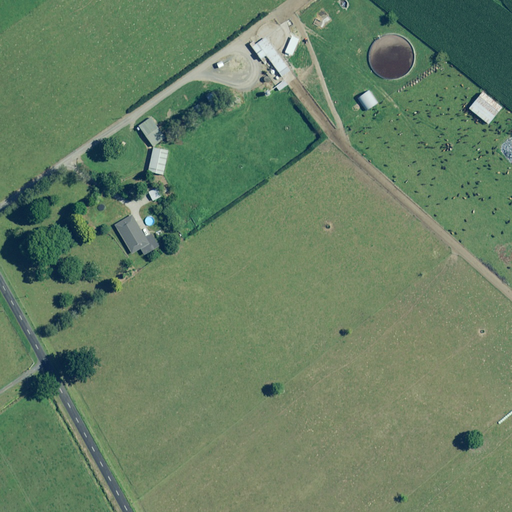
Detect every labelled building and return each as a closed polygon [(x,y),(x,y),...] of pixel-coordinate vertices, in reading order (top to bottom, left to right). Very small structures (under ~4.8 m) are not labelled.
[(289,71),(265,37),(256,44),(253,41),(249,44),(260,59),(265,55),(281,77),(289,71)] [(287,85),(284,81),(276,87),(279,91),(287,85)] [(377,103),(369,91),(359,98),(367,110),(377,103)] [(501,108),(482,92),(469,109),(488,124),(501,108)] [(165,138),(150,117),(138,125),(153,146),(165,138)] [(168,151),(153,148),(148,172),(163,175),(168,151)] [(161,197),(157,188),(148,193),(152,201),(161,197)] [(145,238),(131,215),(114,225),(132,254),(140,249),(144,255),(159,246),(152,234),(145,238)]
